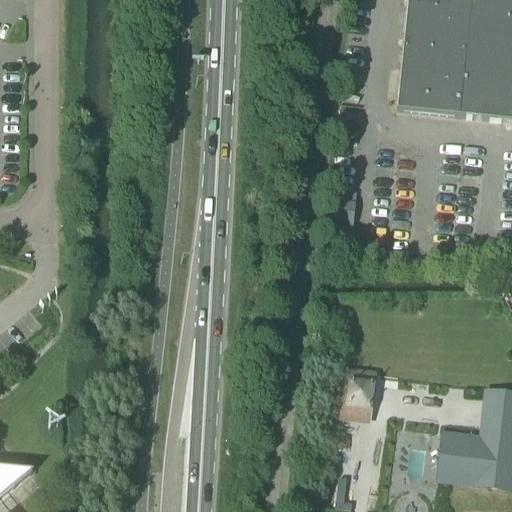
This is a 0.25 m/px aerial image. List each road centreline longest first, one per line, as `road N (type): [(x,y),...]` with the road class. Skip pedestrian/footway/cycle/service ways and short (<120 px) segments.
road 1 (secondary): [(195,511),(223,0)]
road 2 (unclassified): [(0,224),(43,217),(46,0)]
